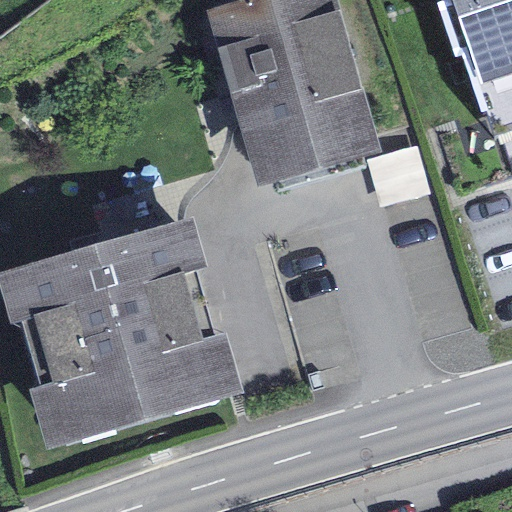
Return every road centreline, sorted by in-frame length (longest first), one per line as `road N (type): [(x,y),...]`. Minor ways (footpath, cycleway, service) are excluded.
road 1 (primary): [(511,395),(124,511)]
road 2 (residential): [(349,511),(511,463)]
